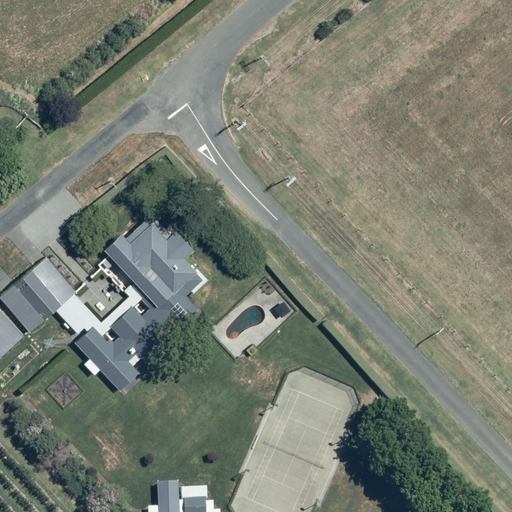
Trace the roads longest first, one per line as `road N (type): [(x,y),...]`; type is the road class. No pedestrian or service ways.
road 1 (unclassified): [(511,467),(232,159),(194,98),(206,53)]
road 2 (unclassified): [(206,53),(0,225)]
